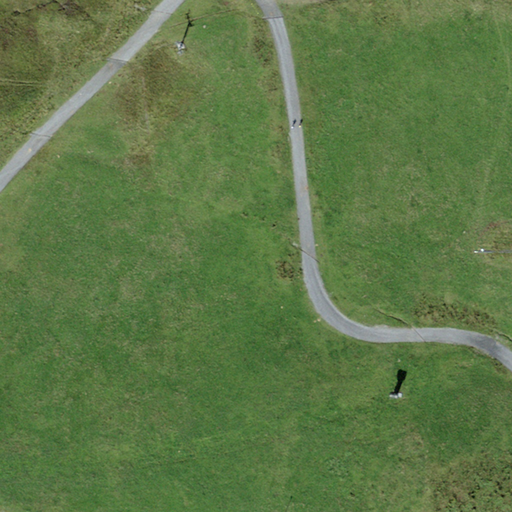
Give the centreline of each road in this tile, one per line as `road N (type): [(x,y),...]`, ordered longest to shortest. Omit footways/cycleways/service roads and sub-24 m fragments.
road 1 (track): [(266,0),(295,103),(310,269),(330,315),(375,336),(474,339),(511,360)]
road 2 (track): [(0,181),(172,0)]
